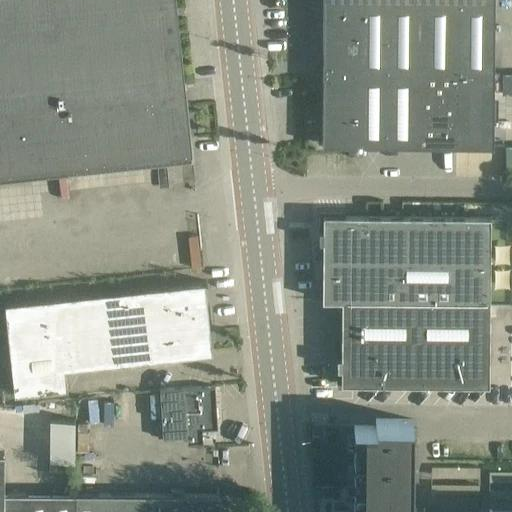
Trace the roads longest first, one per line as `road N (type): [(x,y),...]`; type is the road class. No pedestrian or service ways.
road 1 (tertiary): [(287,511),(251,189)]
road 2 (unclassified): [(251,189),(511,189)]
road 3 (tertiary): [(251,189),(231,0)]
